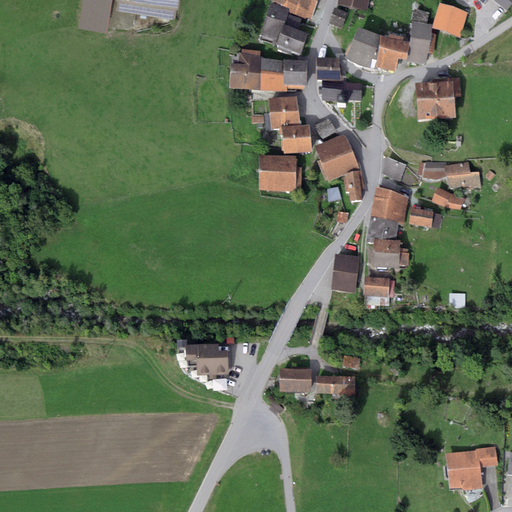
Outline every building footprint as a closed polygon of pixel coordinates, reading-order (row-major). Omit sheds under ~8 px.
[(111,0),(81,0),(77,26),(106,31),(111,0)] [(179,16),(181,0),(113,0),(112,6),(179,16)] [(311,19),(317,0),(272,0),(274,0),(272,5),(311,19)] [(365,12),(367,0),(341,0),(340,7),(365,12)] [(460,39),(466,17),(442,10),(435,32),(460,39)] [(279,51),(297,57),(304,38),(294,34),(298,21),(271,12),(262,40),(281,46),(279,51)] [(346,17),(335,13),(331,25),(341,29),(346,17)] [(423,65),(428,38),(409,33),(404,62),(423,65)] [(377,42),(359,36),(348,62),(371,71),(377,42)] [(399,66),(403,45),(380,41),(373,73),(389,77),(391,65),(399,66)] [(337,81),(336,65),(315,64),(315,81),(337,81)] [(277,93),(277,66),(258,65),(258,92),(277,93)] [(301,88),(303,68),(280,66),(280,87),(301,88)] [(254,93),(254,69),(225,68),(224,91),(254,93)] [(358,102),(360,88),(319,84),(317,99),(327,100),(327,105),(336,106),(337,100),(358,102)] [(448,90),(409,94),(412,124),(433,123),(450,121),(448,90)] [(299,130),(296,102),(265,105),(268,132),(299,130)] [(334,135),(328,123),(314,129),(321,142),(334,135)] [(306,134),(274,136),(276,157),(307,155),(306,134)] [(358,171),(343,140),(313,152),(327,185),(358,171)] [(297,161),(259,160),(258,191),(297,191),(297,161)] [(405,169),(385,162),(382,176),(401,182),(405,169)] [(481,185),(475,163),(443,168),(449,192),(481,185)] [(442,165),(423,165),(423,180),(442,180),(442,165)] [(361,204),(360,178),(345,178),(347,205),(361,204)] [(460,214),(465,202),(437,191),(433,205),(460,214)] [(338,192),(326,194),(329,207),(341,204),(338,192)] [(402,226),(408,200),(375,193),(369,220),(402,226)] [(434,215),(409,213),(408,228),(434,230),(434,215)] [(399,244),(401,227),(367,223),(365,242),(399,244)] [(397,245),(369,244),(368,269),(396,271),(397,245)] [(358,262),(334,259),(331,290),(354,292),(358,262)] [(388,282),(361,281),(361,296),(388,298),(388,282)] [(467,296),(449,297),(450,311),(468,310),(467,296)] [(190,377),(224,376),(223,354),(179,355),(179,365),(189,365),(190,377)] [(360,359),(345,357),(344,366),(358,368),(360,359)] [(309,371),(283,371),(283,390),(308,391),(309,371)] [(352,379),(318,377),(318,392),(352,393),(352,379)] [(498,467),(496,451),(445,457),(450,492),(480,490),(478,469),(498,467)]
